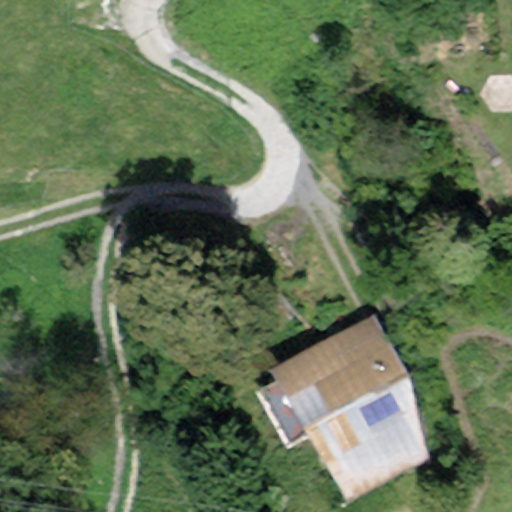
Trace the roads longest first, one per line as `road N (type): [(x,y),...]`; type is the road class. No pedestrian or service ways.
road 1 (track): [(0,231),(114,197),(239,206),(281,182),(283,135),(264,114),(160,52),(143,33),(147,0)]
road 2 (track): [(366,304),(305,191),(281,182)]
